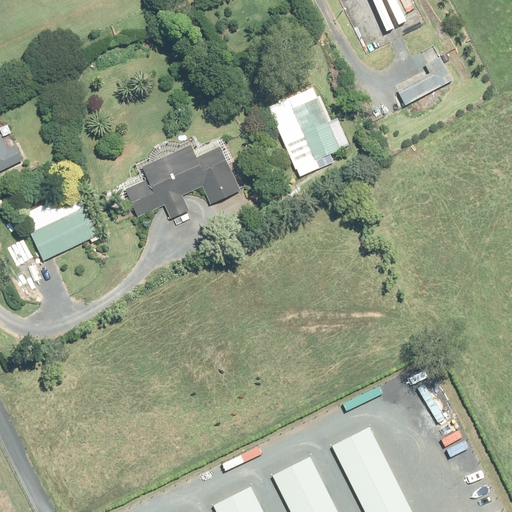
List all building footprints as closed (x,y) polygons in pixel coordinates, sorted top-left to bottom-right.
[(430,74),(394,94),(401,106),(453,78),(440,56),(424,64),(430,74)] [(328,94),(290,112),(299,134),(284,141),(296,172),(352,146),(328,94)] [(0,142),(0,171),(12,165),(0,142)] [(139,170),(144,182),(122,190),(133,217),(159,206),(164,221),(186,211),(179,196),(198,188),(206,203),(240,190),(220,148),(195,159),(191,148),(139,170)] [(75,194),(20,218),(38,263),(96,239),(75,194)] [(311,439),(349,511),(402,511),(352,417),(311,439)] [(253,472),(274,511),(326,511),(294,450),(253,472)] [(195,504),(199,511),(251,511),(236,483),(195,504)]
